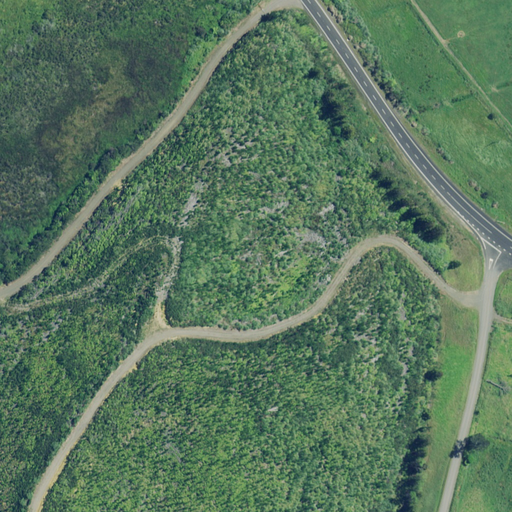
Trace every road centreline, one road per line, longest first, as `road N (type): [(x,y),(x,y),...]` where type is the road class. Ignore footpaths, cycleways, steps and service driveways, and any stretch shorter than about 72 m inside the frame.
road 1 (track): [(0,292),(282,0)]
road 2 (primary): [(307,0),(414,154),(506,244)]
road 3 (unclassified): [(447,511),(490,275),(506,244)]
